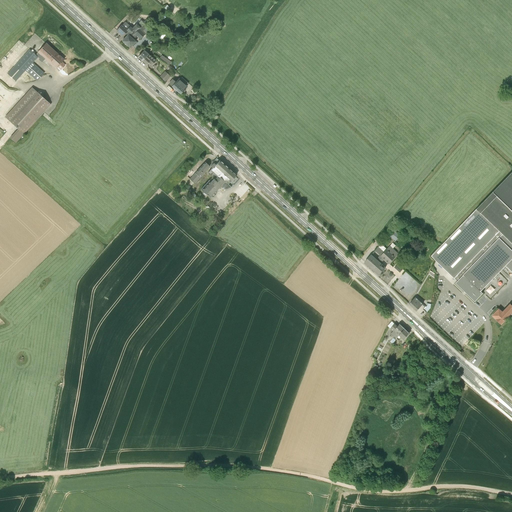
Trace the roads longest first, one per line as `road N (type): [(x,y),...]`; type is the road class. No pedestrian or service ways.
road 1 (track): [(0,477),(232,465),(370,490),(468,486),(511,495)]
road 2 (primary): [(400,308),(58,0)]
road 3 (primary): [(400,308),(511,413)]
road 4 (primary): [(511,407),(400,308)]
